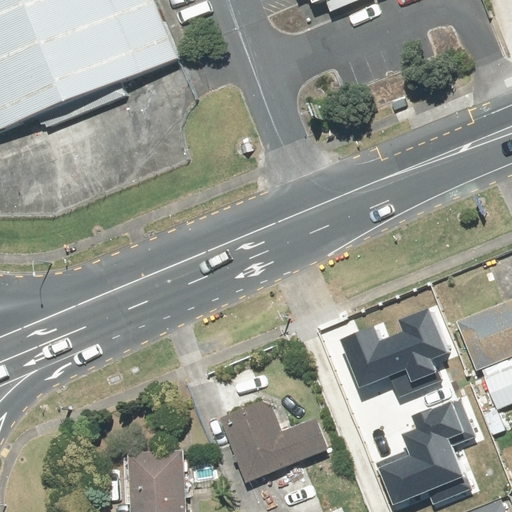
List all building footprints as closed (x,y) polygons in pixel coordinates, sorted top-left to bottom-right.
[(0,0),(0,151),(193,71),(163,0),(0,0)] [(372,0),(324,0),(331,17),(372,0)] [(511,301),(456,323),(476,373),(511,359),(511,301)] [(369,330),(343,340),(363,388),(393,375),(402,396),(442,380),(432,355),(447,349),(428,303),(393,317),(399,330),(373,340),(369,330)] [(408,452),(379,463),(394,503),(429,490),(434,502),(468,490),(454,449),(477,441),(461,397),(412,415),(417,429),(402,435),(408,452)] [(269,402),(220,420),(245,486),(328,454),(316,421),(281,435),(269,402)] [(185,511),(183,453),(128,456),(131,511),(185,511)] [(511,511),(511,493),(511,490),(454,511),(511,511)]
